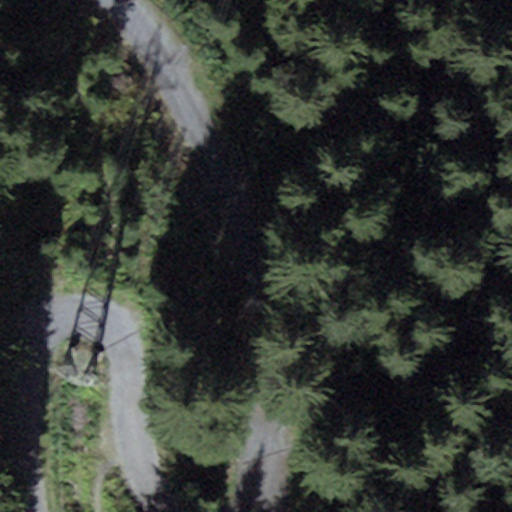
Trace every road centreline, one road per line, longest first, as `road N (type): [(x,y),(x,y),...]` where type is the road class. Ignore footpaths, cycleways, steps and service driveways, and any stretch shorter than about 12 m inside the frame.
road 1 (track): [(117,0),(143,25),(208,133),(262,267),(276,407),(254,511)]
road 2 (track): [(164,511),(126,422),(118,336),(72,314),(35,327),(25,467),(42,511)]
